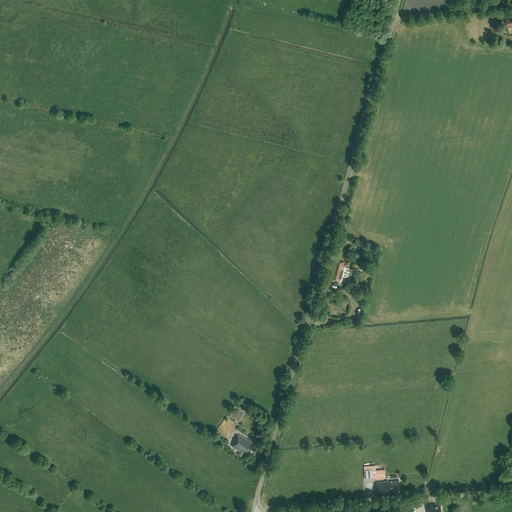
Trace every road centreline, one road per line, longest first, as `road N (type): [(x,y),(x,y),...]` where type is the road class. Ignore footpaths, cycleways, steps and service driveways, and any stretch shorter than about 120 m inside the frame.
road 1 (unclassified): [(253,511),(393,19)]
road 2 (unclassified): [(288,511),(511,491)]
road 3 (unclassified): [(393,19),(511,3)]
